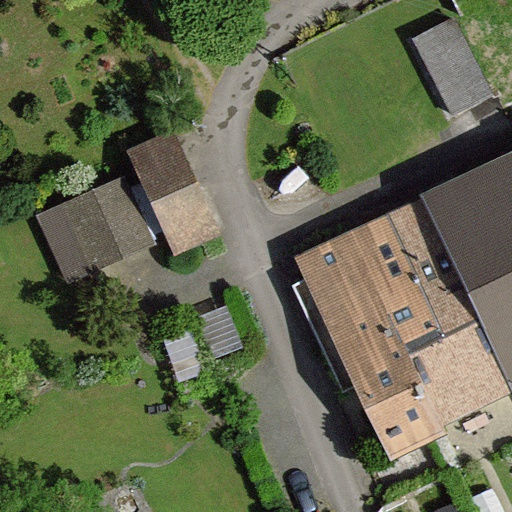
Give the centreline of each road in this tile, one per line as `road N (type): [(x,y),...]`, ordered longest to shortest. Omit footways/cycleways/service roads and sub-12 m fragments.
road 1 (residential): [(352,511),(231,182),(227,125)]
road 2 (track): [(227,125),(155,0)]
